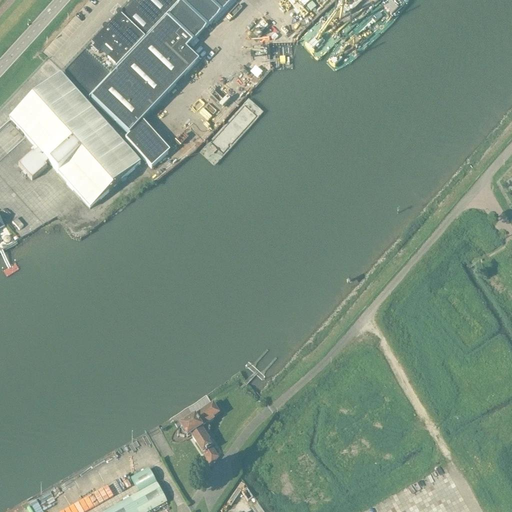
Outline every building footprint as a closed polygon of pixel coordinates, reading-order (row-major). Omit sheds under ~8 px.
[(103,33),(66,73),(65,73),(65,74),(65,75),(65,76),(66,77),(89,99),(182,0),(134,0),(121,14),(120,14),(119,13),(118,14),(117,14),(117,15),(116,16),(116,17),(116,18),(117,18),(117,19),(108,29),(107,28),(106,28),(105,28),(104,28),(103,29),(103,30),(102,31),(103,32),(103,33)] [(162,26),(91,100),(129,137),(199,63),(185,51),(233,0),(185,0),(162,25),(162,26)] [(296,0),(301,8),(313,0),(296,0)] [(303,9),(297,2),(290,8),(284,1),(282,3),(294,17),(303,9)] [(140,165),(108,129),(60,76),(9,121),(38,152),(35,155),(33,153),(18,167),(23,172),(21,174),(25,178),(27,176),(32,182),(46,168),(45,167),(48,164),(90,210),(140,165)] [(16,220),(12,223),(19,231),(23,227),(16,220)] [(212,420),(217,416),(212,408),(180,429),(181,431),(179,432),(178,437),(177,438),(177,439),(179,438),(184,439),(186,437),(187,439),(191,436),(211,468),(217,460),(207,444),(209,442),(207,439),(211,436),(208,431),(210,430),(207,426),(213,422),(212,420)] [(150,511),(166,503),(156,484),(106,511),(150,511)]
